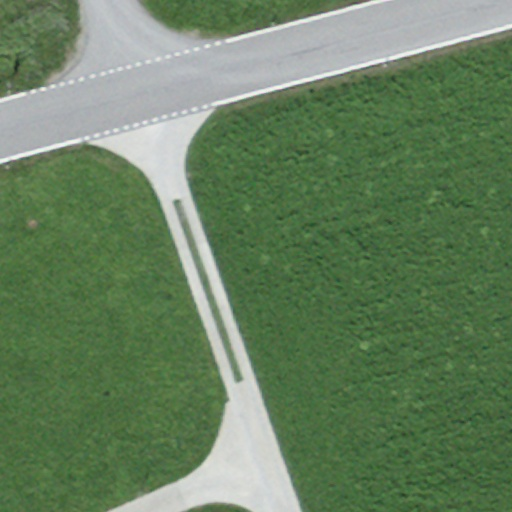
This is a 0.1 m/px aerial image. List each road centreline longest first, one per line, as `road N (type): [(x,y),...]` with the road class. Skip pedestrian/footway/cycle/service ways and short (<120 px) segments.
road 1 (track): [(107,0),(280,511)]
road 2 (tertiary): [(486,0),(0,130)]
road 3 (track): [(262,460),(145,511)]
